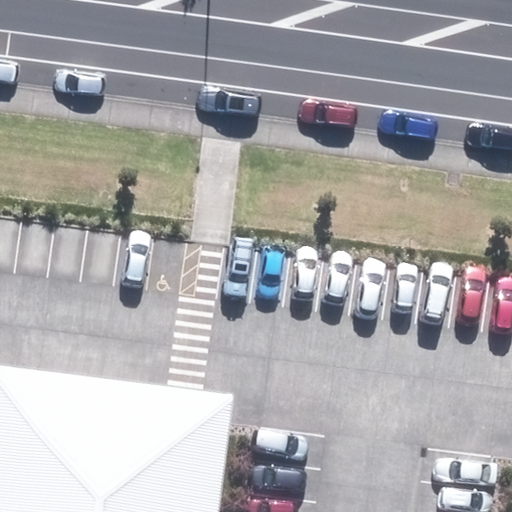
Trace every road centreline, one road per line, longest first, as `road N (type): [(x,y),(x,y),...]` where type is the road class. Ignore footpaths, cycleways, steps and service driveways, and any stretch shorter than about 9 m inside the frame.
road 1 (secondary): [(188,0),(511,45)]
road 2 (unknown): [(360,369),(350,511)]
